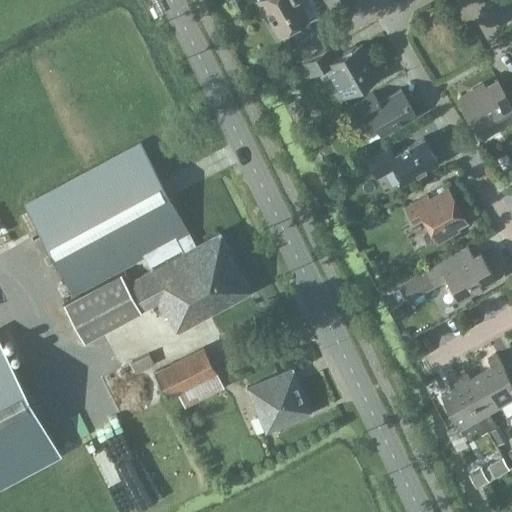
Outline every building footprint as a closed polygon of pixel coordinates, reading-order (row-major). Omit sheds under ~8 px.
[(281,33),(308,17),(297,0),(257,0),(256,1),(265,14),(268,12),(281,33)] [(342,96),(379,75),(359,42),(333,57),(329,49),(303,64),(309,74),(324,65),(342,96)] [(511,91),(507,95),(497,79),(462,99),(482,132),(511,114),(511,116),(511,91)] [(380,134),(414,114),(406,100),(407,99),(400,88),(385,96),(385,97),(377,101),(372,93),(346,108),(355,125),(370,116),(380,134)] [(403,180),(437,161),(423,136),(392,153),(387,144),(365,156),(377,177),(395,166),(403,180)] [(140,142),(24,203),(43,239),(73,294),(144,257),(151,269),(196,244),(160,179),(159,178),(140,142)] [(426,242),(437,240),(438,241),(458,230),(457,227),(467,221),(448,186),(428,197),(426,194),(406,206),(413,220),(422,215),(429,226),(422,235),(426,242)] [(151,269),(130,280),(146,308),(156,303),(164,317),(166,316),(176,332),(252,292),(219,231),(196,244),(151,269)] [(458,297),(495,277),(480,250),(465,258),(460,249),(424,269),(433,285),(447,277),(458,297)] [(84,293),(64,304),(83,340),(144,309),(146,308),(130,280),(125,271),(84,293)] [(0,340),(0,482),(59,451),(0,340)] [(184,407),(224,388),(217,373),(204,347),(154,372),(167,398),(177,393),(184,407)] [(511,379),(504,366),(497,352),(486,358),(490,365),(480,371),(497,400),(508,394),(511,400),(511,379)] [(132,373),(151,369),(148,354),(129,358),(132,373)] [(266,432),(311,411),(293,368),(247,387),(266,432)] [(497,400),(480,371),(469,377),(465,370),(456,375),(486,427),(494,422),(486,406),(497,400)] [(477,432),(486,427),(456,375),(448,380),(452,387),(440,393),(457,423),(468,416),(477,432)] [(487,464),(494,475),(508,468),(501,456),(487,464)] [(468,472),(475,486),(487,479),(480,465),(468,472)]
